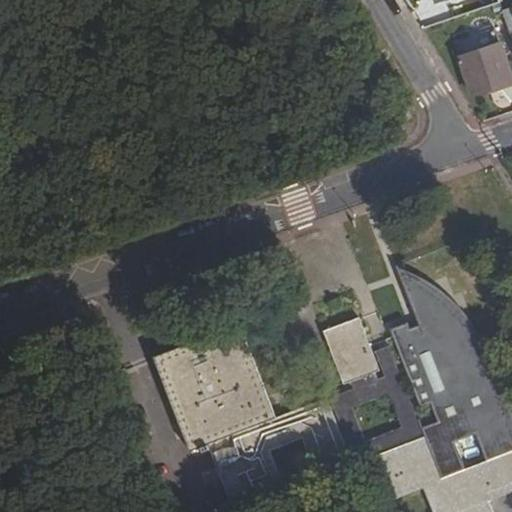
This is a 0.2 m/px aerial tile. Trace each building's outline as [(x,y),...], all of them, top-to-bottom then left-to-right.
[(511,82),(499,46),(459,60),(472,96),(511,82)] [(440,478),(464,469),(454,441),(475,433),(486,460),(511,450),(511,428),(509,420),(501,422),(487,382),(494,379),(485,353),(478,356),(468,327),(459,331),(445,296),(435,300),(428,282),(408,289),(421,324),(426,336),(417,339),(412,327),(410,321),(392,328),(423,406),(432,402),(439,420),(420,428),(440,478)] [(342,382),(348,380),(372,371),(377,368),(357,316),(322,330),(342,382)] [(511,490),(511,450),(486,460),(464,469),(440,478),(420,428),(416,418),(399,425),(364,438),(346,446),(326,396),(274,416),(238,321),(151,354),(189,449),(200,445),(202,450),(208,448),(231,509),(284,489),(268,449),(301,437),(316,477),(370,457),(387,500),(422,486),(429,501),(433,511),(494,511),(490,500),(511,490)] [(426,336),(421,324),(412,327),(417,339),(426,336)] [(351,386),(326,396),(346,446),(364,438),(352,407),(387,393),(399,425),(416,418),(387,345),(374,350),(383,374),(374,377),(351,386)] [(348,380),(351,386),(374,377),(372,371),(348,380)] [(501,422),(509,420),(494,379),(487,382),(501,422)] [(352,407),(364,438),(399,425),(387,393),(352,407)]
